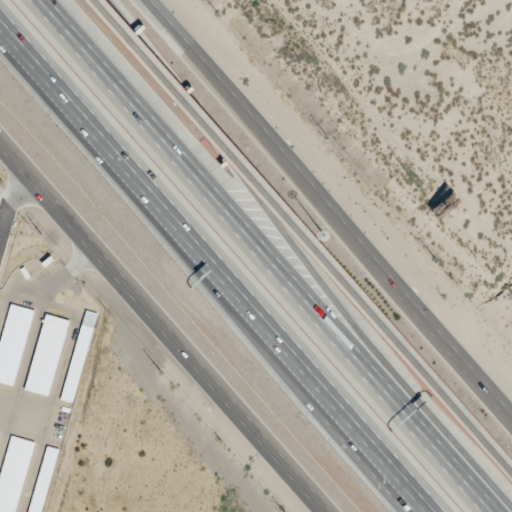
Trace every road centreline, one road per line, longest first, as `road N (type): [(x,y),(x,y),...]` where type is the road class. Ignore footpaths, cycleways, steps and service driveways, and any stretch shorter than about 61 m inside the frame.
road 1 (motorway): [(490,511),(37,0)]
road 2 (motorway): [(0,12),(437,511)]
road 3 (motorway): [(504,511),(400,392),(115,0)]
road 4 (secondary): [(511,419),(145,0)]
road 5 (secondary): [(0,147),(322,511)]
road 6 (motorway): [(400,343),(100,0)]
road 7 (motorway): [(511,470),(400,343)]
